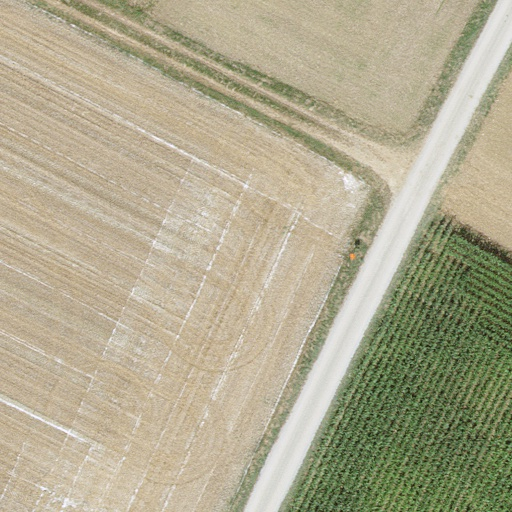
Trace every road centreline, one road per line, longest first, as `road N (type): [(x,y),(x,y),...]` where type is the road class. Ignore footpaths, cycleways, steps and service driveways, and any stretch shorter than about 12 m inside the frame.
road 1 (track): [(248,511),(409,180),(509,0)]
road 2 (track): [(68,0),(409,180)]
